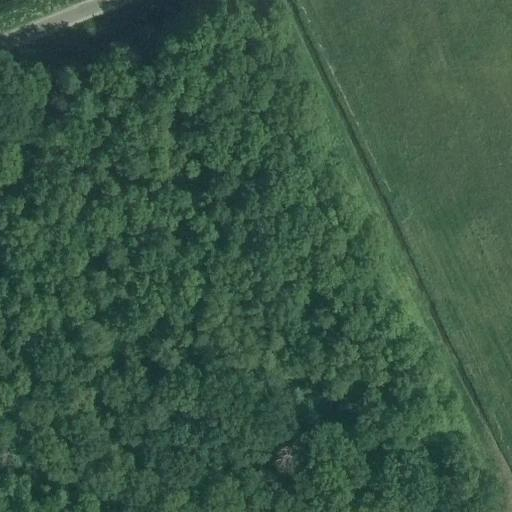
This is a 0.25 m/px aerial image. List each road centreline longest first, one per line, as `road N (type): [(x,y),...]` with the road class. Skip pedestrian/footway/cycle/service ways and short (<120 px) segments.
road 1 (track): [(267,0),(508,511)]
road 2 (unclassified): [(0,47),(115,0)]
